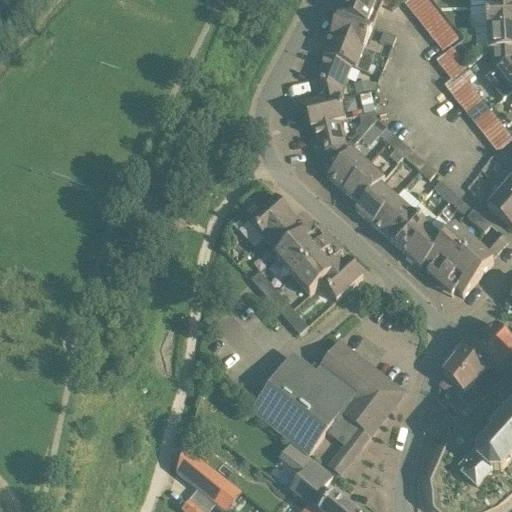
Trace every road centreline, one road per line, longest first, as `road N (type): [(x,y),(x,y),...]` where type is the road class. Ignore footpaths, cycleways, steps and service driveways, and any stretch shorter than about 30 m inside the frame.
road 1 (residential): [(453,338),(270,165),(259,142),(262,101),(316,0)]
road 2 (track): [(146,511),(187,396),(206,242),(219,212),(270,165)]
road 3 (residential): [(404,511),(423,403),(453,338)]
road 4 (track): [(38,511),(73,376)]
